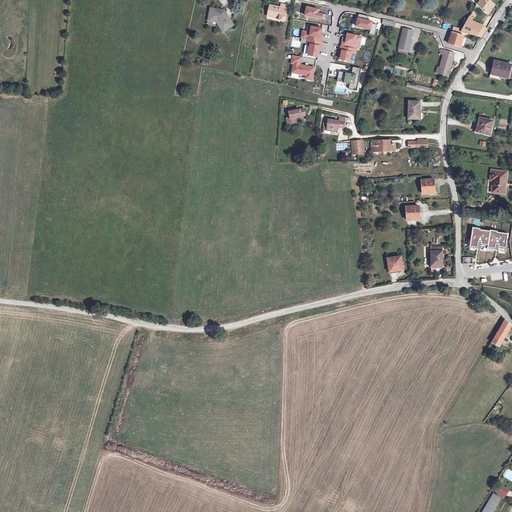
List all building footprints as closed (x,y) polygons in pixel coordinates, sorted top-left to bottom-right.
[(481,0),(478,6),(488,13),(495,5),(488,0),(481,0)] [(284,19),(284,16),(287,5),(280,4),(280,7),(269,5),(267,13),(275,14),(274,17),(279,18),(278,19),(284,20),(284,19)] [(319,9),(307,6),(305,15),(322,18),(323,14),(318,13),(319,9)] [(210,9),(209,17),(212,17),(211,21),(215,22),(223,32),(233,24),(224,11),(210,9)] [(475,12),(462,33),(479,37),(483,27),(474,23),(478,14),(475,12)] [(372,24),(373,21),(358,18),(356,26),(371,29),(370,33),(375,34),(376,25),(372,24)] [(323,28),(308,26),(307,31),(303,31),(301,37),(307,39),(306,44),(310,45),(309,54),(318,56),(319,50),(321,51),(325,33),(322,32),(323,28)] [(415,54),(421,29),(415,28),(410,52),(415,54)] [(403,29),(398,49),(408,52),(413,31),(403,29)] [(456,29),(455,32),(451,46),(462,49),(466,36),(461,35),(462,31),(456,29)] [(362,35),(347,33),(347,38),(343,37),(342,46),(341,46),(340,53),(341,54),(340,58),(350,60),(352,52),(356,52),(356,48),(360,49),(362,35)] [(443,73),(449,75),(455,55),(443,51),(442,56),(444,56),(440,70),(438,69),(436,74),(442,76),(443,73)] [(302,57),(293,55),(291,63),(294,64),(292,72),(307,75),(306,78),(313,80),(315,67),(301,64),(302,57)] [(495,62),(492,75),(502,77),(508,79),(511,65),(495,62)] [(361,68),(353,67),(352,74),(340,72),(338,80),(351,83),(351,88),(357,89),(361,68)] [(420,120),(420,113),(420,102),(409,102),(409,120),(420,120)] [(287,113),(288,119),(289,125),(294,124),(293,120),(299,119),(299,117),(303,116),(302,110),(287,113)] [(480,118),(477,132),(490,135),(493,122),(480,118)] [(325,126),(325,130),(330,131),(329,134),(330,134),(335,134),(336,127),(337,128),(337,130),(342,131),(343,120),(337,119),(336,123),(326,122),(325,126)] [(330,131),(325,130),(325,126),(322,125),(321,135),(330,136),(330,134),(329,134),(330,131)] [(388,139),(374,140),(374,150),(388,150),(394,149),(394,143),(388,144),(388,139)] [(503,192),(504,183),(505,183),(505,174),(490,172),(489,182),(492,182),(491,191),(503,192)] [(419,179),(420,193),(433,193),(432,179),(419,179)] [(405,205),(406,219),(418,218),(417,205),(405,205)] [(479,237),(477,245),(484,247),(484,246),(491,247),(492,239),(496,239),(494,249),(501,250),(504,233),(494,231),(494,230),(487,229),(487,230),(477,228),(477,227),(470,226),(466,245),(474,246),(475,237),(479,237)] [(479,237),(475,237),(474,246),(466,245),(466,247),(477,249),(477,245),(479,237)] [(496,239),(492,239),(491,247),(484,246),(484,247),(484,248),(491,249),(494,249),(496,239)] [(441,247),(431,247),(431,254),(432,265),(435,265),(442,265),(441,247)] [(386,258),(389,271),(402,270),(399,256),(386,258)] [(502,348),(511,332),(511,327),(506,321),(493,343),(502,348)] [(498,483),(493,490),(505,497),(509,490),(498,483)] [(491,511),(500,500),(492,495),(480,511),(491,511)]
